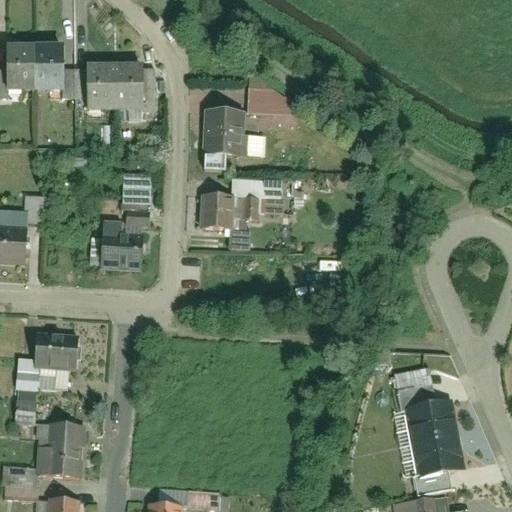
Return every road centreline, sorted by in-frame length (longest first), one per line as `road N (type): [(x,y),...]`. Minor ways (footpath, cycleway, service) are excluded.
road 1 (residential): [(124,305),(166,307),(172,80),(156,42),(116,0)]
road 2 (residential): [(486,388),(490,233),(473,219),(450,217),(424,243),(456,340)]
road 3 (residential): [(110,511),(124,305)]
road 4 (residential): [(0,298),(124,305)]
